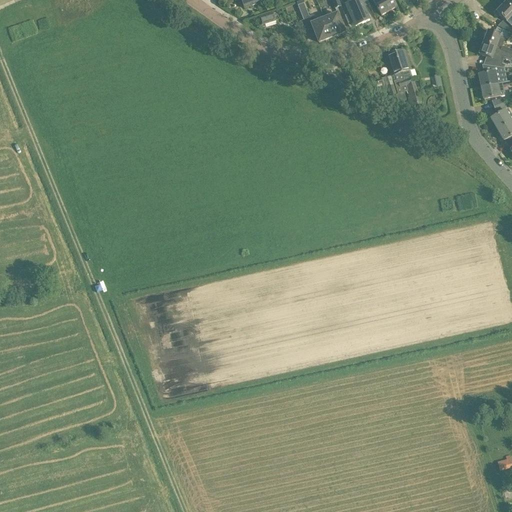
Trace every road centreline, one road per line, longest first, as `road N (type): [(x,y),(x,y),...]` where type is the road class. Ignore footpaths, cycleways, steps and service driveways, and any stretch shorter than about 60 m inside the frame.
road 1 (track): [(0,55),(185,511)]
road 2 (residential): [(188,0),(259,48),(309,59),(374,46),(430,13)]
road 3 (residential): [(511,182),(470,133),(454,57),(430,13)]
